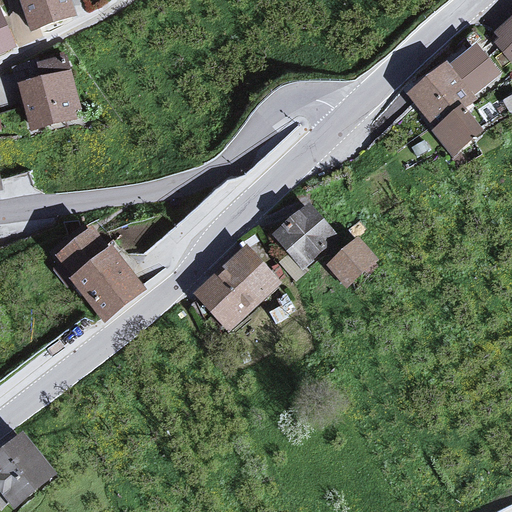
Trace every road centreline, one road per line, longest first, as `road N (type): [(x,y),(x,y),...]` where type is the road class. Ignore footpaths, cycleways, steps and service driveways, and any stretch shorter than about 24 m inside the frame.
road 1 (tertiary): [(346,116),(176,287),(0,425)]
road 2 (residential): [(346,116),(321,101),(288,102),(213,174),(0,212)]
road 3 (tertiary): [(477,0),(346,116)]
road 4 (residential): [(0,63),(124,0)]
